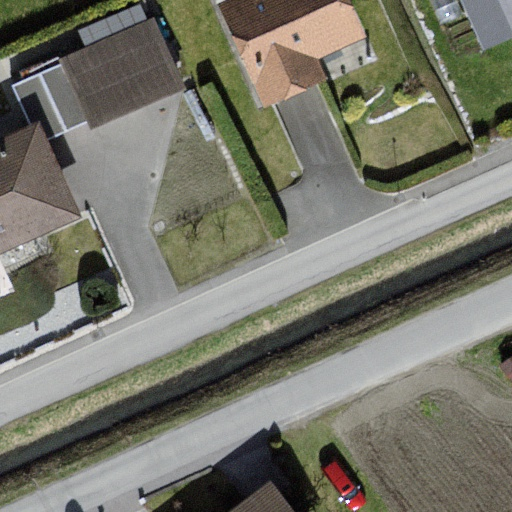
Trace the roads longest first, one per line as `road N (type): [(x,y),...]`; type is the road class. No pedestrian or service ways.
road 1 (residential): [(0,410),(511,178)]
road 2 (unclassified): [(511,313),(318,401),(32,511)]
